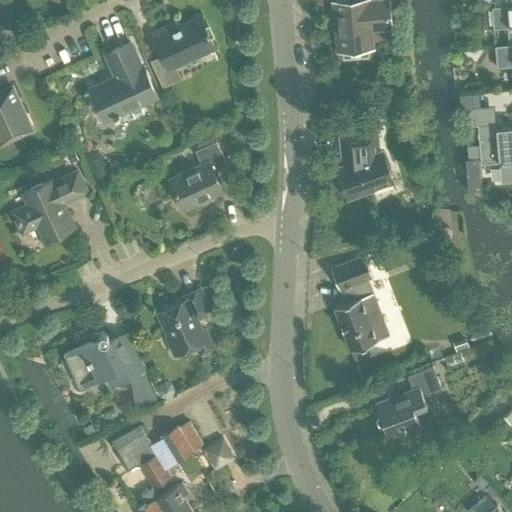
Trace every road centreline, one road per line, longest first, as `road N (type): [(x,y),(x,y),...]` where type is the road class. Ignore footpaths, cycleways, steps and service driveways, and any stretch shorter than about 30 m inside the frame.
road 1 (residential): [(0,325),(293,213)]
road 2 (residential): [(334,511),(303,481),(292,427),(293,213)]
road 3 (residential): [(293,213),(297,138),(287,0)]
